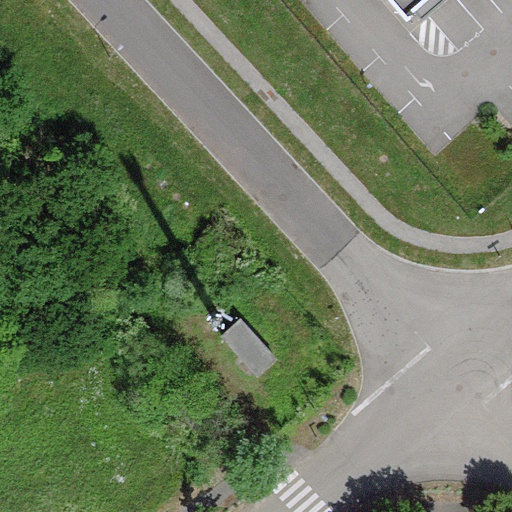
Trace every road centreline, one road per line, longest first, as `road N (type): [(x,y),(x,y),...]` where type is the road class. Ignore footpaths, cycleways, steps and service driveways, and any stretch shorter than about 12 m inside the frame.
road 1 (unclassified): [(465,382),(115,0)]
road 2 (unclassified): [(312,511),(465,382)]
